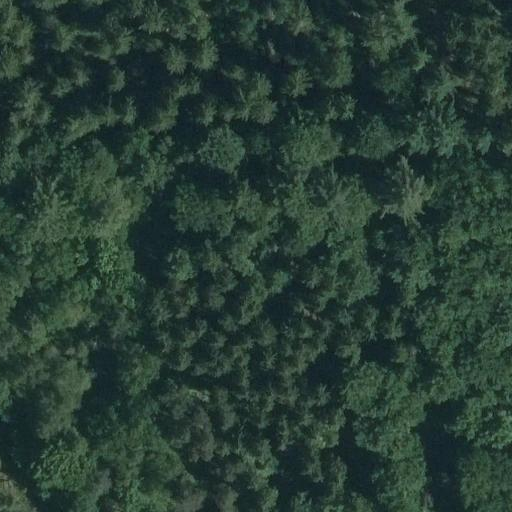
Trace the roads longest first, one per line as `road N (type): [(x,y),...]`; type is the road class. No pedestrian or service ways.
road 1 (track): [(498,511),(408,164),(338,0)]
road 2 (track): [(511,157),(0,183)]
